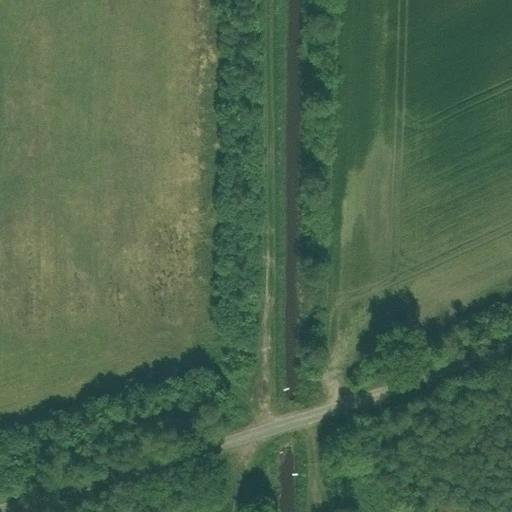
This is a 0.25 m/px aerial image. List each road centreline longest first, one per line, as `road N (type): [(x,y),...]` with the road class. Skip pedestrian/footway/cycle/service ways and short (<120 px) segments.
road 1 (track): [(511,337),(417,378),(9,511)]
road 2 (track): [(267,0),(266,429)]
